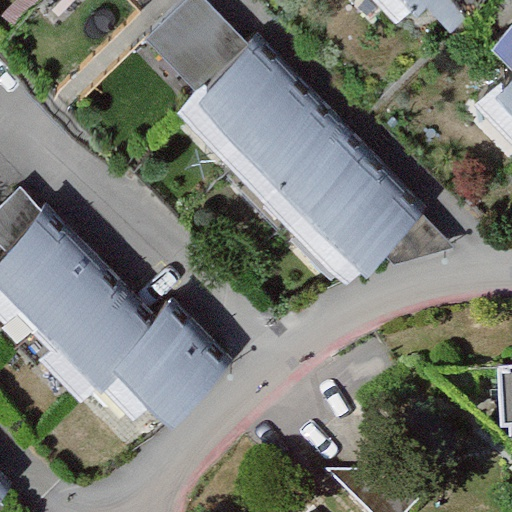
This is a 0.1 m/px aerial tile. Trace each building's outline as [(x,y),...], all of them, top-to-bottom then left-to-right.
[(427,0),(384,0),(405,22),(427,0)] [(436,208),(265,32),(187,109),(356,286),(436,208)] [(511,75),(485,102),(511,130),(511,75)] [(179,426),(243,364),(180,299),(163,317),(53,204),(0,254),(0,305),(14,320),(23,311),(57,347),(46,357),(87,400),(106,382),(140,419),(157,402),(179,426)] [(511,371),(501,372),(503,436),(511,437),(511,371)] [(0,505),(21,486),(0,464),(0,505)]
